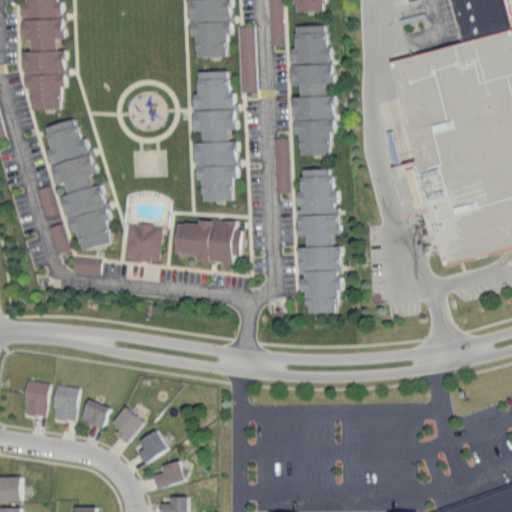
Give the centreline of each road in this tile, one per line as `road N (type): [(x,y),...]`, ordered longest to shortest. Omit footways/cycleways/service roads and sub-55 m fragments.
road 1 (residential): [(245,372),(359,377),(454,362)]
road 2 (residential): [(446,344),(334,359),(246,352)]
road 3 (residential): [(138,511),(126,475),(102,456),(0,438)]
road 4 (residential): [(85,338),(109,350),(245,372)]
road 5 (residential): [(246,352),(116,333),(85,338)]
